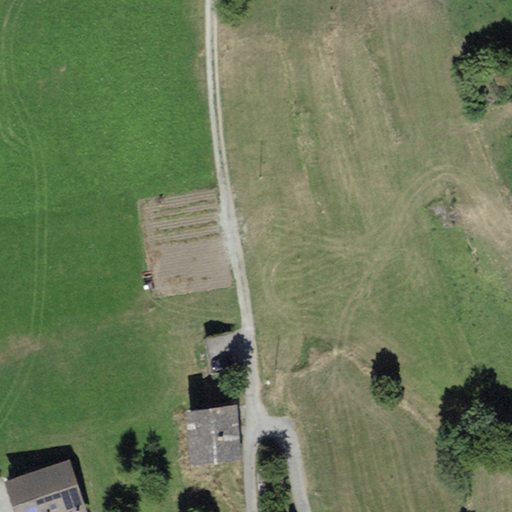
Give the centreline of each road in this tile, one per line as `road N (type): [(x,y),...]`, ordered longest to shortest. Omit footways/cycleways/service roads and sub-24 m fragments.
road 1 (track): [(254,431),(211,0)]
road 2 (residential): [(254,511),(254,431),(267,426),(288,432),(304,511)]
